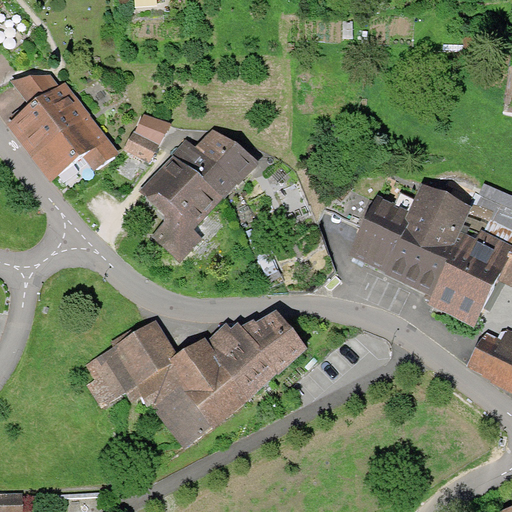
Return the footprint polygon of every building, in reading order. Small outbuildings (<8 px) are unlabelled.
[(11,80),(32,106),(60,86),(51,74),(11,80)] [(32,106),(8,124),(51,182),(84,157),(94,171),(119,153),(65,82),(60,86),(32,106)] [(145,114),(136,131),(159,144),(172,123),(145,114)] [(213,129),(196,147),(237,183),(239,185),(260,163),(213,129)] [(136,131),(134,130),(124,148),(149,162),(159,144),(136,131)] [(237,183),(196,147),(186,139),(172,154),(174,155),(222,198),(223,200),(237,183)] [(222,198),(174,155),(139,191),(167,217),(152,236),(180,263),(203,238),(194,229),(222,198)] [(385,274),(431,295),(461,231),(473,206),(423,182),(409,211),(377,195),(349,255),(386,272),(385,274)] [(477,239),(461,231),(431,295),(427,303),(474,327),(497,280),(511,248),(511,245),(481,231),(477,239)] [(511,248),(497,280),(511,286),(511,248)] [(156,318),(87,365),(96,379),(87,385),(103,408),(125,392),(133,404),(142,397),(149,407),(153,404),(184,448),(250,401),(245,395),(308,351),(277,307),(258,321),(255,317),(242,326),(239,322),(232,327),(228,323),(207,338),(204,334),(180,352),(156,318)] [(467,367),(511,392),(511,330),(506,328),(501,339),(487,332),(467,367)] [(0,511),(24,511),(25,498),(25,493),(0,493),(0,511)]
